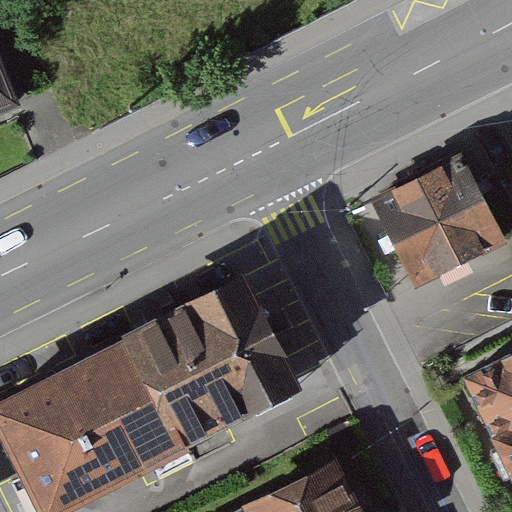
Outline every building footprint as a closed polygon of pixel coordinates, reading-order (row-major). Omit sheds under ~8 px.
[(0,124),(17,118),(0,75),(0,124)] [(467,156),(372,201),(413,287),(508,242),(467,156)] [(256,279),(0,406),(0,435),(38,511),(68,511),(312,391),(256,279)] [(511,353),(463,376),(511,476),(511,353)] [(363,511),(338,460),(246,506),(249,511),(363,511)]
